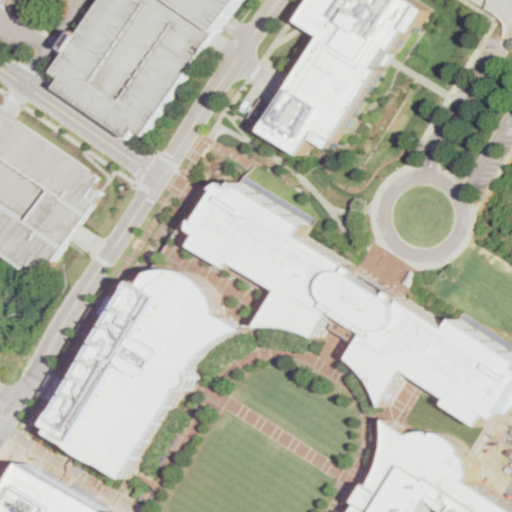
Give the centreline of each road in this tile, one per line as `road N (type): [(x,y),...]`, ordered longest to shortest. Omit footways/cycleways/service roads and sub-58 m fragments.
road 1 (residential): [(159,176),(0,433)]
road 2 (residential): [(278,0),(159,176)]
road 3 (residential): [(0,66),(159,176)]
road 4 (residential): [(511,34),(423,176)]
road 5 (residential): [(423,176),(391,192),(384,226),(407,252),(443,248)]
